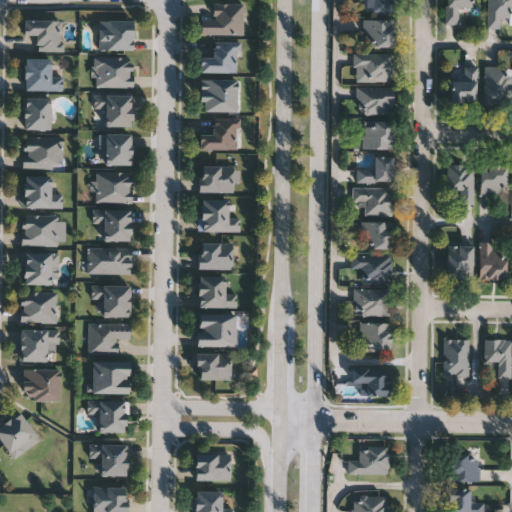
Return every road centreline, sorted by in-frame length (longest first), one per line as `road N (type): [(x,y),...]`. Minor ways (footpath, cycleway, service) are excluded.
road 1 (secondary): [(311,511),(320,0)]
road 2 (residential): [(423,0),(417,511)]
road 3 (secondary): [(285,0),(280,511)]
road 4 (residential): [(161,511),(165,0)]
road 5 (tertiary): [(511,421),(281,412)]
road 6 (tertiary): [(164,429),(250,431),(281,481)]
